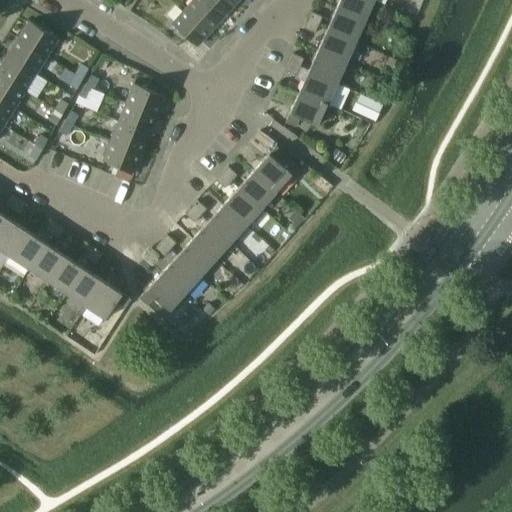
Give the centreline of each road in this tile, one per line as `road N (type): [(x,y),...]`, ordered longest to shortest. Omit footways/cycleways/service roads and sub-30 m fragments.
road 1 (secondary): [(476,191),(341,355),(243,443),(142,511)]
road 2 (secondary): [(199,511),(384,357),(500,211)]
road 3 (residential): [(0,171),(123,230),(141,228),(217,91)]
road 4 (residential): [(217,91),(68,0)]
